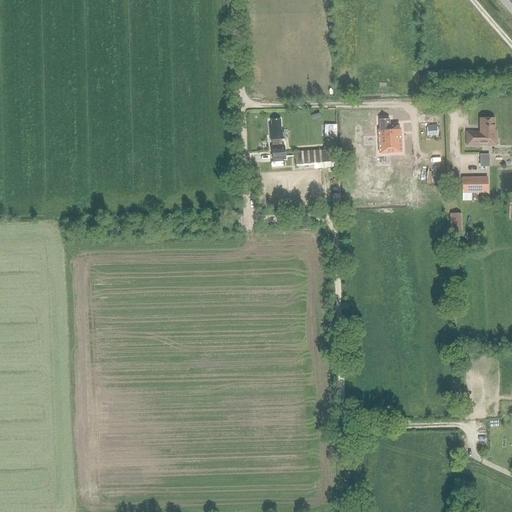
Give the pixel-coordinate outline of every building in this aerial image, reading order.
[(367,125),(366,112),(348,113),(348,125),(367,125)] [(316,126),(326,123),(324,116),(314,119),(316,126)] [(495,131),(495,118),(480,119),(480,132),(473,132),(473,131),(467,132),(467,146),(483,145),(487,144),(487,145),(497,145),(497,131),(495,131)] [(380,129),(378,130),(378,137),(380,137),(380,144),(378,144),(379,154),(401,152),(400,128),(398,128),(398,125),(389,125),(389,119),(379,120),(380,129)] [(271,149),(271,162),(285,161),(285,148),(282,148),(282,141),(284,140),(284,131),(280,131),(280,120),(271,120),(271,126),(269,126),(270,141),(271,141),(272,149),(271,149)] [(333,162),(333,149),(295,152),(296,164),(333,162)] [(491,166),(491,154),(480,153),(480,166),(491,166)] [(488,177),(463,178),(463,193),(488,192),(488,177)] [(462,212),(451,213),(452,232),(463,231),(462,212)]
